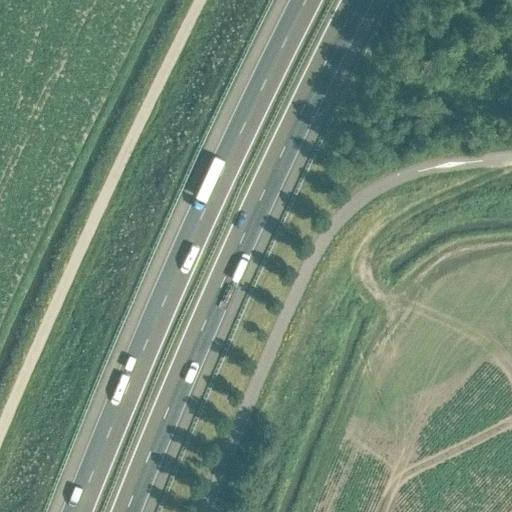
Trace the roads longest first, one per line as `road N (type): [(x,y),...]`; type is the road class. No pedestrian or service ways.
road 1 (motorway): [(128,511),(239,242),(358,0)]
road 2 (motorway): [(306,0),(180,263),(76,511)]
road 3 (unclassified): [(0,419),(199,0)]
road 4 (track): [(511,237),(436,252),(388,300),(372,293),(366,272),(367,250),(383,228),(511,162)]
